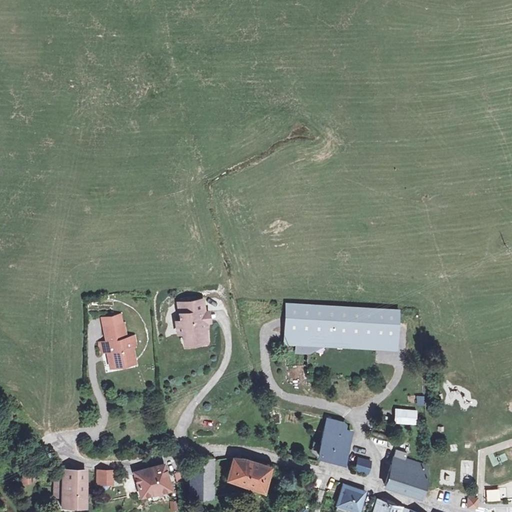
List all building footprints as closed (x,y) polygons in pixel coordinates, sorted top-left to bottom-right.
[(204,311),(202,300),(179,304),(182,322),(177,323),(178,333),(183,332),(185,339),(195,337),(196,342),(207,341),(203,322),(202,313),(201,311),(204,311)] [(394,310),(281,303),(280,341),(289,342),(289,351),(305,351),(305,342),(393,345),(394,310)] [(209,312),(202,313),(203,322),(211,321),(209,312)] [(101,352),(107,351),(109,365),(132,361),(131,350),(134,344),(133,337),(125,339),(123,325),(121,326),(119,317),(104,319),(105,329),(108,343),(99,344),(101,352)] [(416,395),(417,405),(424,404),(424,395),(416,395)] [(412,408),(390,407),(389,420),(411,422),(412,408)] [(345,424),(328,420),(320,454),(345,461),(351,435),(348,434),(348,430),(345,424)] [(408,453),(396,449),(385,485),(421,498),(427,478),(429,468),(406,459),(408,453)] [(193,473),(193,483),(214,483),(215,459),(193,459),(193,473)] [(254,462),(234,459),(229,478),(247,484),(254,462)] [(370,463),(358,461),(356,472),(368,474),(370,463)] [(254,462),(247,484),(265,489),(272,465),(254,462)] [(141,496),(151,492),(170,486),(163,466),(144,472),(135,475),(141,496)] [(63,482),(54,482),(53,497),(63,497),(62,507),(84,507),(85,471),(63,470),(63,482)] [(116,472),(96,471),(96,484),(108,484),(108,480),(116,480),(116,472)] [(214,483),(193,483),(192,496),(214,496),(214,483)] [(364,493),(344,487),(339,505),(340,505),(350,509),(358,511),(364,493)] [(485,489),(486,501),(500,500),(500,488),(485,489)] [(475,498),(467,498),(467,505),(475,506),(475,498)] [(396,511),(399,506),(379,500),(375,511),(396,511)]
